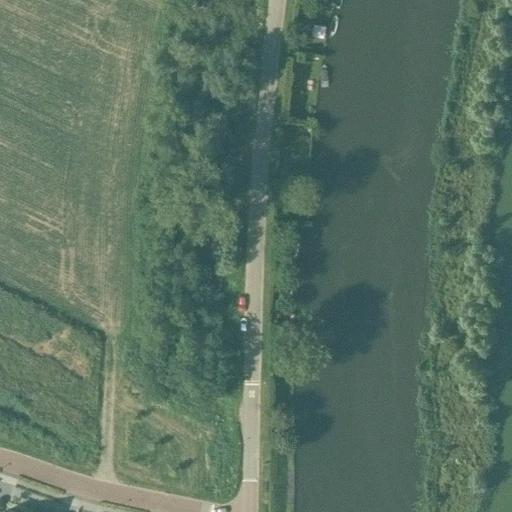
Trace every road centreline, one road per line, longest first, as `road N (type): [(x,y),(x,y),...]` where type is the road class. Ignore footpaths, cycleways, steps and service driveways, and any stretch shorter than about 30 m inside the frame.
road 1 (unclassified): [(248,511),(253,237),(274,0)]
road 2 (residential): [(0,453),(181,511)]
